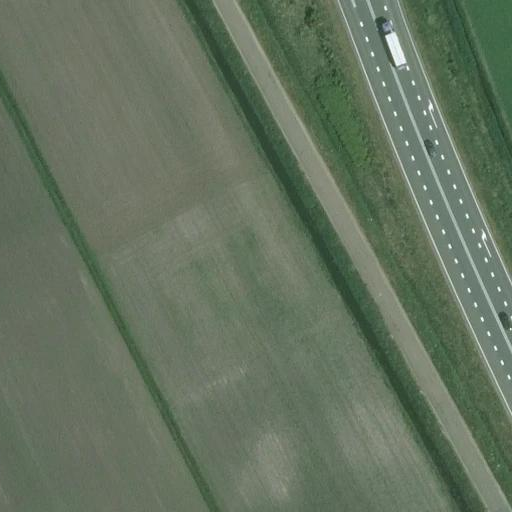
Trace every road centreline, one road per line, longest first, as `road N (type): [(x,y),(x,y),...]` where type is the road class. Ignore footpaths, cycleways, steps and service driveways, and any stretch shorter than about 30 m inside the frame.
road 1 (unclassified): [(497,511),(222,0)]
road 2 (trunk): [(511,370),(392,70)]
